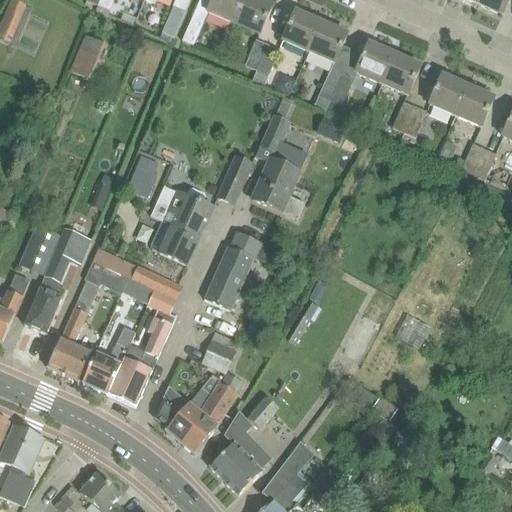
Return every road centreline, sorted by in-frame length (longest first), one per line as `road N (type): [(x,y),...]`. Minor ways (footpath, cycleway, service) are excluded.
road 1 (unknown): [(236,215),(135,434)]
road 2 (residential): [(511,65),(375,0)]
road 3 (secondary): [(199,511),(98,429)]
